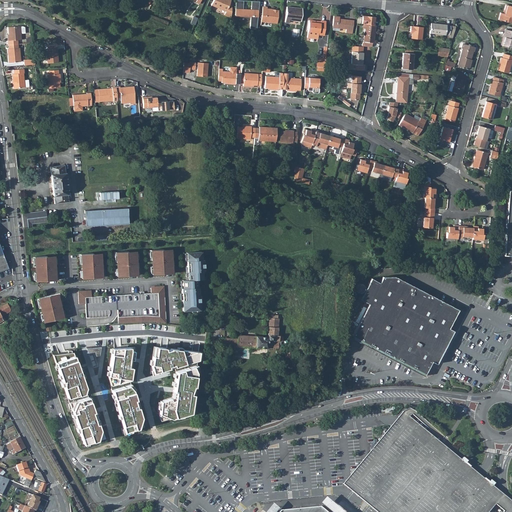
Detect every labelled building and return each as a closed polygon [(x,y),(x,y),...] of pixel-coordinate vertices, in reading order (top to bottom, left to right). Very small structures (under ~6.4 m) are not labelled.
[(231,0),(230,0),(213,0),(211,5),(226,11),(224,15),(231,18),(232,8),(228,7),(231,0)] [(243,0),(236,0),(235,0),(235,16),(250,16),(250,29),(257,29),(257,21),(259,1),(251,1),(251,9),(243,9),(243,0)] [(506,10),(505,14),(503,13),(500,12),(498,19),(510,23),(511,17),(511,6),(506,5),(504,9),(506,10)] [(261,21),(277,23),(278,10),(272,9),(272,11),(267,10),(267,9),(267,7),(262,6),(261,21)] [(301,21),(302,8),(286,7),(285,22),(289,22),(290,20),(301,21)] [(339,16),(333,16),(332,27),(339,28),(346,29),(345,33),(352,33),(354,20),(341,19),(341,20),(339,20),(339,16)] [(365,24),(374,25),(375,17),(362,16),(361,24),(363,24),(365,24)] [(318,38),(318,34),(324,35),(326,21),(321,20),(321,22),(315,22),(315,21),(309,20),(307,37),(318,38)] [(446,25),(431,23),(429,33),(431,33),(445,35),(445,34),(450,34),(450,26),(446,25)] [(373,43),(375,25),(374,25),(365,24),(365,28),(363,41),(362,43),(361,46),(363,46),(372,47),(372,43),(373,43)] [(8,40),(8,45),(18,44),(18,40),(21,40),(21,33),(25,33),(24,27),(22,26),(20,26),(8,27),(8,34),(9,40),(8,40)] [(421,39),(422,27),(410,26),(410,31),(411,31),(411,38),(421,39)] [(504,33),(506,33),(502,45),(511,48),(511,30),(505,29),(504,33)] [(462,48),(457,65),(469,68),(471,59),(470,59),(473,51),(474,52),(475,47),(462,43),(461,48),(462,48)] [(18,48),(18,44),(8,45),(8,49),(7,49),(8,63),(21,62),(19,48),(18,48)] [(46,50),(47,63),(58,62),(58,54),(57,54),(56,49),(57,49),(57,45),(47,45),(47,49),(46,49),(46,50)] [(364,64),(361,64),(362,63),(362,53),(352,52),(351,64),(349,63),(348,69),(364,70),(364,64)] [(413,53),(403,52),(401,68),(412,69),(413,53)] [(511,55),(503,53),(502,58),(501,57),(497,70),(508,73),(511,61),(511,60),(511,55)] [(324,67),(325,59),(318,58),(317,67),(318,67),(324,67)] [(190,63),(183,62),(183,72),(189,73),(189,69),(195,70),(195,68),(197,68),(196,76),(207,77),(208,63),(197,62),(197,64),(195,64),(195,62),(190,62),(190,63)] [(269,72),(270,63),(262,63),(262,71),(269,72)] [(235,83),(239,84),(240,74),(236,73),(236,72),(236,67),(231,67),(229,68),(229,72),(222,71),(222,69),(219,68),(218,81),(221,81),(221,83),(228,83),(228,84),(235,84),(235,83)] [(13,88),(25,87),(24,80),(24,73),(24,69),(13,70),(14,74),(12,74),(13,88)] [(58,70),(48,71),(49,75),(47,75),(48,88),(60,87),(59,82),(59,80),(60,80),(60,74),(59,74),(58,70)] [(261,86),(261,76),(258,76),(258,74),(244,73),(244,74),(241,74),(240,74),(239,84),(243,84),(243,86),(250,86),(250,85),(253,85),(261,86)] [(278,89),(282,89),(283,73),(279,73),(279,77),(274,77),(265,76),(264,88),(271,88),(270,89),(278,90),(278,89)] [(282,89),(286,89),(286,91),(293,91),(293,90),(296,90),(300,90),(301,79),(287,77),(288,73),(283,73),(282,89)] [(397,77),(395,102),(397,102),(406,103),(408,83),(408,78),(408,74),(398,73),(398,77),(397,77)] [(451,91),(462,94),(466,80),(465,80),(466,76),(457,74),(456,77),(455,77),(454,82),(451,91)] [(352,76),(351,83),(348,83),(347,87),(351,88),(350,92),(350,99),(359,100),(361,76),(352,76)] [(493,76),(492,80),(488,93),(498,96),(502,83),(503,79),(493,76)] [(319,78),(305,77),(304,88),(308,88),(308,89),(312,90),(312,92),(313,93),(317,93),(319,92),(319,89),(318,88),(319,78)] [(120,97),(120,100),(121,102),(122,103),(130,103),(130,104),(135,104),(135,99),(134,86),(125,87),(125,88),(120,88),(120,86),(116,87),(116,97),(120,97)] [(117,101),(116,97),(116,87),(111,87),(112,89),(106,89),(106,88),(98,89),(99,101),(112,100),(112,101),(117,101)] [(87,94),(72,95),(73,98),(73,105),(73,107),(74,110),(75,111),(81,110),(82,109),(82,106),(88,105),(88,104),(92,103),(91,93),(86,93),(87,94)] [(146,97),(142,97),(143,108),(152,107),(152,111),(168,110),(168,104),(168,101),(160,102),(161,103),(157,103),(156,97),(146,98),(146,97)] [(448,105),(444,119),(454,122),(458,108),(457,108),(459,102),(450,100),(449,105),(448,105)] [(395,102),(389,101),(387,111),(388,111),(387,114),(388,114),(387,116),(386,118),(392,121),(395,116),(398,118),(401,112),(396,110),(397,108),(396,108),(397,102),(395,102)] [(490,119),(495,104),(486,101),(481,117),(490,119)] [(406,114),(404,114),(398,125),(412,133),(413,132),(418,135),(428,117),(424,115),(422,119),(420,118),(419,121),(413,118),(406,114)] [(251,126),(245,126),(245,127),(238,126),(237,138),(250,139),(250,137),(254,138),(255,128),(251,127),(251,126)] [(258,140),(275,141),(276,129),(265,128),(265,127),(259,126),(259,128),(255,128),(254,138),(258,138),(258,140)] [(447,128),(442,126),(440,135),(439,139),(438,139),(436,141),(434,143),(445,149),(448,143),(447,143),(448,142),(452,129),(447,128)] [(485,140),(489,128),(479,126),(473,145),(483,148),(485,140)] [(303,134),(301,140),(302,140),(301,144),(301,145),(310,148),(311,145),(312,143),(315,132),(316,130),(311,129),(310,131),(306,129),(304,135),(303,134)] [(287,131),(280,131),(279,142),(292,143),(292,141),(296,142),(297,132),(293,131),(293,130),(287,130),(287,131)] [(319,131),(318,132),(315,132),(312,143),(311,145),(326,149),(327,145),(330,136),(324,134),(323,133),(323,132),(319,131)] [(337,146),(342,147),(344,138),(337,136),(336,137),(330,136),(327,145),(337,147),(337,146)] [(349,140),(344,138),(342,147),(339,156),(349,159),(351,154),(353,149),(351,148),(353,143),(348,142),(349,140)] [(482,169),(487,152),(476,150),(472,166),(482,169)] [(489,158),(496,160),(498,152),(494,151),(491,150),(489,158)] [(366,173),(367,169),(369,160),(365,158),(364,160),(360,159),(358,164),(357,164),(355,170),(366,173)] [(377,162),(369,160),(367,169),(371,170),(371,171),(381,174),(384,165),(377,163),(377,162)] [(50,167),(54,204),(69,202),(64,165),(50,167)] [(391,176),(396,177),(398,168),(391,166),(390,167),(384,165),(381,174),(391,177),(391,176)] [(304,169),(295,166),(294,180),(301,182),(302,178),(304,169)] [(403,169),(398,168),(396,177),(395,181),(405,184),(407,178),(406,178),(407,172),(402,171),(403,169)] [(434,198),(436,198),(436,193),(435,193),(435,188),(429,188),(429,186),(430,182),(420,181),(420,187),(424,187),(423,197),(425,197),(434,198)] [(346,187),(332,182),(330,190),(344,194),(346,187)] [(511,190),(508,190),(504,248),(503,248),(503,250),(503,255),(507,256),(511,255),(511,190)] [(425,208),(425,212),(434,213),(435,205),(433,205),(434,198),(425,197),(424,208),(425,208)] [(127,208),(85,211),(85,217),(85,219),(86,226),(128,223),(127,208)] [(47,222),(46,211),(22,214),(23,228),(32,227),(31,224),(47,222)] [(433,221),(434,213),(425,212),(424,217),(423,217),(422,227),(432,228),(432,221),(433,221)] [(457,239),(457,238),(458,225),(453,225),(453,227),(448,226),(448,232),(446,232),(446,238),(457,239)] [(466,226),(458,225),(457,238),(462,238),(462,236),(472,237),(473,228),(466,227),(466,226)] [(482,234),(483,228),(478,228),(478,226),(473,226),(473,228),(472,237),(472,239),(483,240),(483,234),(482,234)] [(8,268),(0,246),(0,270),(8,268)] [(163,249),(150,249),(151,255),(152,255),(153,268),(152,268),(152,274),(174,272),(174,263),(171,264),(171,260),(170,257),(171,257),(171,249),(163,250),(163,249)] [(128,251),(115,252),(116,257),(117,257),(118,270),(116,270),(117,276),(139,274),(138,266),(136,266),(135,262),(135,259),(136,259),(135,252),(128,252),(128,251)] [(201,251),(186,252),(187,260),(186,260),(187,271),(188,271),(188,279),(182,279),(183,287),(181,287),(183,310),(200,309),(199,290),(198,290),(197,278),(203,278),(202,270),(203,270),(203,266),(204,266),(203,259),(202,259),(201,251)] [(92,253),(80,254),(80,259),(82,259),(83,273),(81,273),(82,278),(104,277),(103,268),(101,268),(100,264),(100,262),(101,262),(100,254),(93,254),(92,253)] [(46,256),(34,257),(34,262),(35,262),(36,276),(35,276),(35,281),(57,280),(57,271),(54,271),(54,268),(54,265),(54,257),(46,258),(46,256)] [(358,324),(431,361),(436,364),(453,330),(449,328),(458,309),(394,276),(383,276),(379,283),(371,278),(360,299),(368,304),(358,324)] [(364,286),(363,285),(362,283),(360,283),(358,283),(357,283),(356,283),(356,284),(355,284),(355,286),(354,287),(354,288),(354,289),(355,290),(356,291),(357,292),(358,292),(359,292),(361,292),(362,291),(363,290),(364,289),(364,288),(364,286)] [(117,316),(118,323),(124,323),(130,323),(133,323),(136,323),(146,322),(149,322),(151,322),(156,323),(164,323),(166,323),(164,287),(157,287),(157,292),(151,293),(143,293),(143,291),(139,292),(140,294),(91,297),(85,297),(84,292),(78,292),(78,304),(85,304),(86,318),(112,316),(117,316)] [(59,293),(38,298),(39,304),(40,303),(43,316),(42,317),(43,322),(57,319),(57,317),(62,316),(61,310),(61,309),(60,309),(59,302),(61,302),(59,293)] [(0,321),(3,321),(0,316),(10,311),(10,309),(7,303),(0,307),(0,321)] [(277,335),(278,318),(277,318),(277,316),(276,315),(275,315),(274,315),(273,315),(272,315),(270,315),(270,318),(269,318),(269,326),(268,334),(277,335)] [(351,338),(424,376),(428,366),(431,361),(358,324),(351,338)] [(268,334),(268,337),(251,336),(250,347),(268,348),(278,349),(279,335),(277,335),(268,334)] [(250,347),(251,336),(237,335),(237,339),(221,338),(220,338),(220,345),(250,347)] [(175,370),(176,371),(173,390),(172,397),(160,401),(159,417),(169,421),(195,414),(201,374),(197,366),(199,351),(154,346),(150,374),(175,368),(175,370)] [(135,347),(112,348),(108,377),(125,435),(142,431),(146,420),(137,393),(138,391),(131,383),(135,347)] [(73,352),(53,354),(83,444),(87,447),(106,439),(73,352)] [(511,511),(511,501),(502,494),(478,473),(441,443),(409,417),(411,415),(441,439),(444,436),(414,411),(409,408),(402,412),(396,419),(343,484),(377,511),(511,511)] [(12,454),(24,448),(19,438),(6,445),(10,453),(12,452),(12,454)] [(28,468),(27,468),(25,462),(16,465),(19,475),(26,478),(31,480),(32,479),(34,474),(29,472),(28,468)] [(0,475),(6,478),(8,476),(2,470),(0,471),(0,475)] [(45,482),(40,472),(35,470),(34,474),(32,479),(34,480),(35,478),(45,482)] [(29,485),(31,480),(26,478),(23,485),(28,487),(29,485)] [(43,493),(46,485),(36,481),(35,482),(34,485),(32,484),(32,486),(29,485),(28,487),(28,488),(31,489),(35,490),(43,493)] [(42,496),(34,493),(30,491),(26,503),(21,501),(20,504),(33,510),(35,511),(42,496)]
